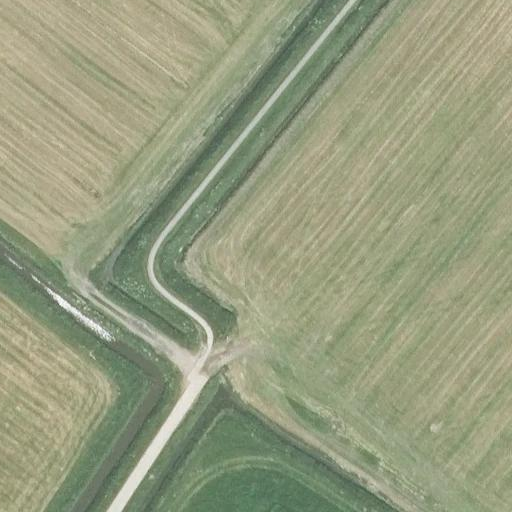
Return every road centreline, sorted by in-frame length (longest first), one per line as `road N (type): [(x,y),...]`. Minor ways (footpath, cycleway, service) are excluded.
road 1 (track): [(192,373),(71,275)]
road 2 (unclassified): [(113,511),(198,382)]
